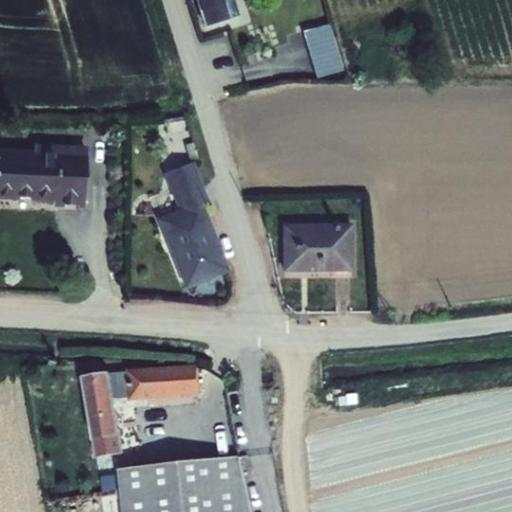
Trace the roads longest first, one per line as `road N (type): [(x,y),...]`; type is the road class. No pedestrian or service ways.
road 1 (unclassified): [(268,335),(171,0)]
road 2 (residential): [(268,335),(0,321)]
road 3 (residential): [(511,323),(369,338),(268,335)]
road 4 (track): [(300,511),(292,470),(294,336)]
